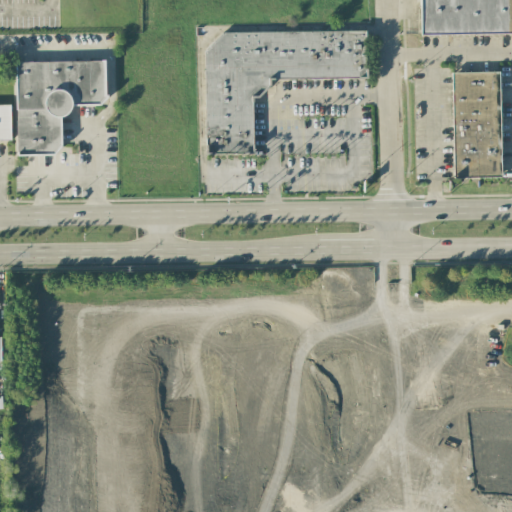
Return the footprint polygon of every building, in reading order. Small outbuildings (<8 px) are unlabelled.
[(511,0),(419,0),(420,35),(511,33),(511,0)] [(219,33),(219,46),(204,46),(205,154),(253,154),(252,98),(265,97),(265,80),(367,78),(366,31),(219,33)] [(16,155),(60,155),(59,116),(69,116),(69,105),(105,105),(104,61),(15,62),(16,155)] [(501,177),(498,72),(451,73),(454,178),(501,177)] [(10,104),(0,104),(0,139),(10,139),(10,104)]
